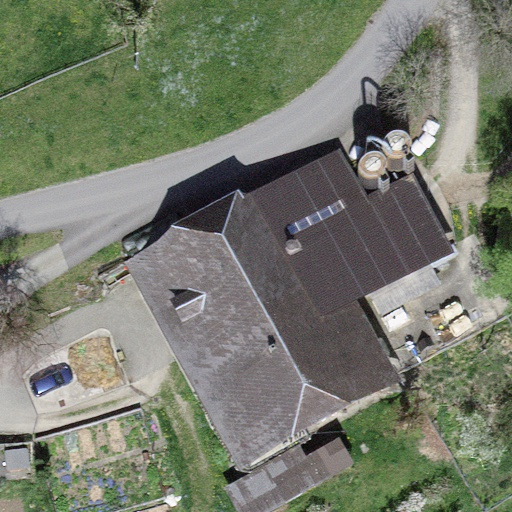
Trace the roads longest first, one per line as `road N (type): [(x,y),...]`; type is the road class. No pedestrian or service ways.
road 1 (unclassified): [(0,226),(230,157),(299,127),(375,68),(415,0)]
road 2 (track): [(461,0),(472,188)]
